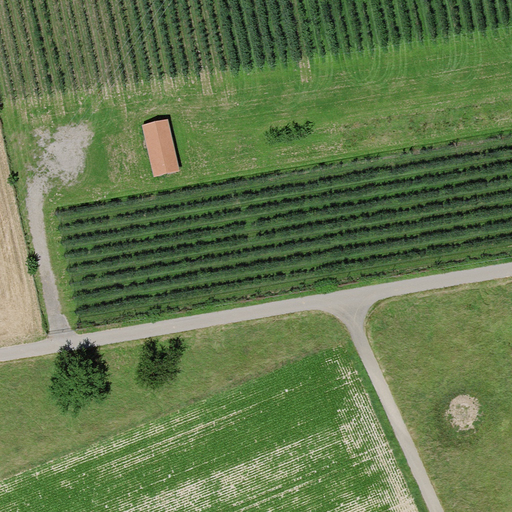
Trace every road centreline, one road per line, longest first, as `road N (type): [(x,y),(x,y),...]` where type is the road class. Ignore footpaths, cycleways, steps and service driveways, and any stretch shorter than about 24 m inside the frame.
road 1 (track): [(0,355),(511,268)]
road 2 (track): [(343,296),(437,511)]
